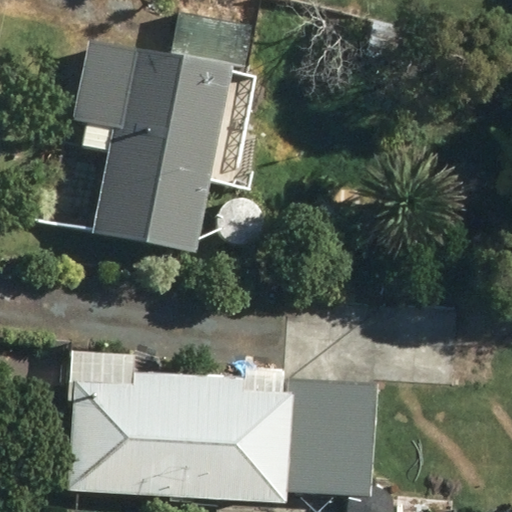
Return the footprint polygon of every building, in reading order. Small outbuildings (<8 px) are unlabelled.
[(176,17),(168,58),(238,72),(246,31),(176,17)] [(255,42),(274,45),(276,30),(257,27),(255,42)] [(73,128),(83,130),(78,155),(105,160),(88,242),(187,262),(202,189),(246,198),(257,143),(241,140),(252,86),(88,53),(73,128)] [(315,254),(369,256),(371,211),(317,209),(315,254)] [(424,210),(421,253),(442,254),(445,211),(424,210)] [(467,336),(511,337),(511,305),(468,304),(467,336)] [(71,390),(64,499),(257,511),(277,511),(285,408),(275,407),(276,382),(240,380),(239,391),(125,383),(126,368),(85,365),(83,391),(71,390)] [(285,407),(277,511),(372,511),(380,413),(285,407)]
